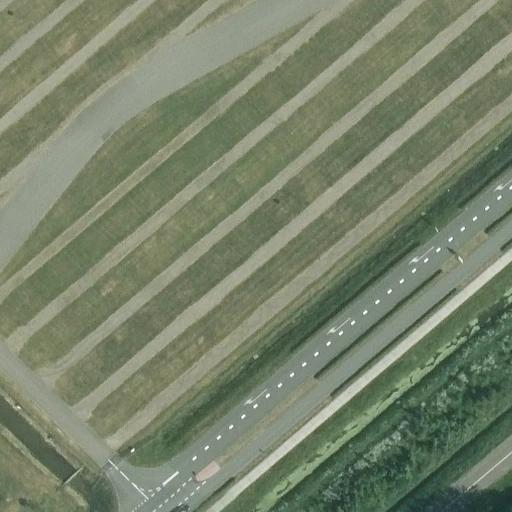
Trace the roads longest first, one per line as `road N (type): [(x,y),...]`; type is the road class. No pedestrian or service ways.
road 1 (tertiary): [(511,189),(141,511)]
road 2 (tertiary): [(182,511),(511,230)]
